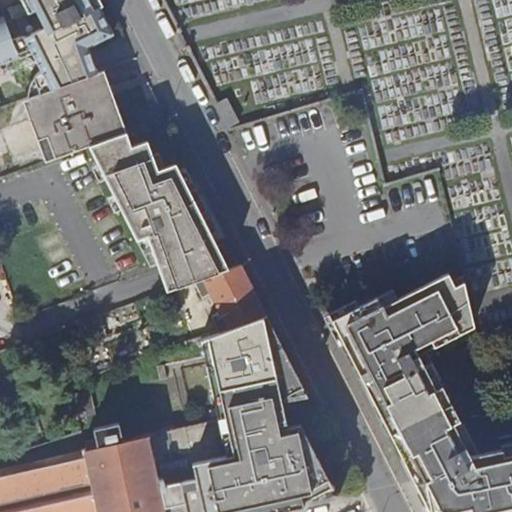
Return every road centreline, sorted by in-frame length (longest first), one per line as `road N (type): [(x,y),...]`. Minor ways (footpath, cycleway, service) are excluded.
road 1 (residential): [(393,511),(133,0)]
road 2 (unknown): [(0,201),(44,186),(63,191),(106,270),(136,279),(255,239)]
road 3 (unknown): [(291,309),(202,352),(205,402)]
